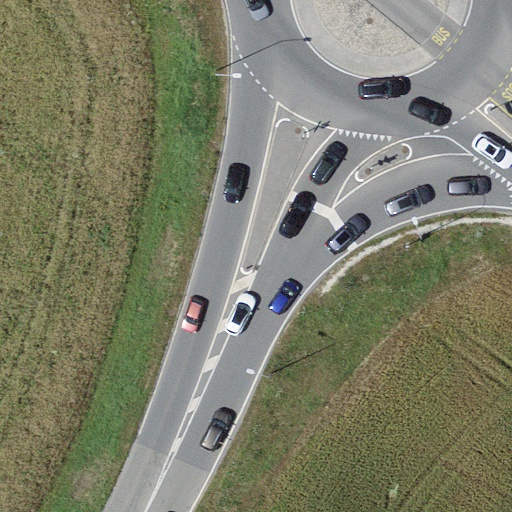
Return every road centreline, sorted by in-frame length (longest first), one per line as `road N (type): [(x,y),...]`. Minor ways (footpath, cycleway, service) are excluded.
road 1 (tertiary): [(264,18),(205,381)]
road 2 (tertiary): [(271,273),(333,223),(388,194),(455,177),(511,182)]
road 3 (tertiary): [(271,273),(331,163),(386,107)]
road 4 (secondary): [(264,18),(274,43),(310,83),(333,97),(386,107)]
road 5 (tertiary): [(205,381),(149,511)]
road 6 (secondary): [(427,98),(477,62),(503,0)]
road 7 (tertiary): [(205,381),(271,273)]
